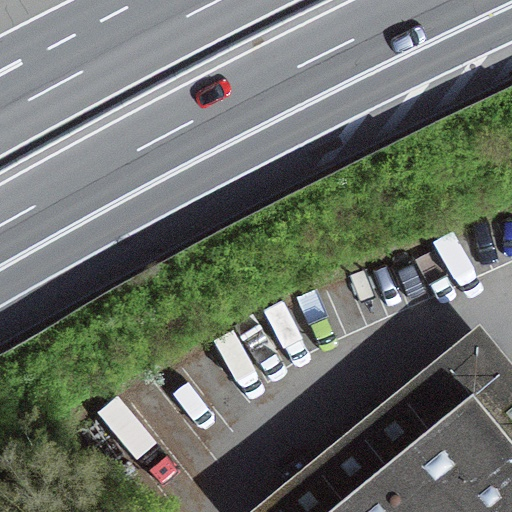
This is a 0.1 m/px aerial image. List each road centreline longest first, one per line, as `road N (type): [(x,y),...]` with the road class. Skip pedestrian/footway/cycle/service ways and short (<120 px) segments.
road 1 (motorway): [(0,224),(433,0)]
road 2 (motorway): [(217,0),(0,116)]
